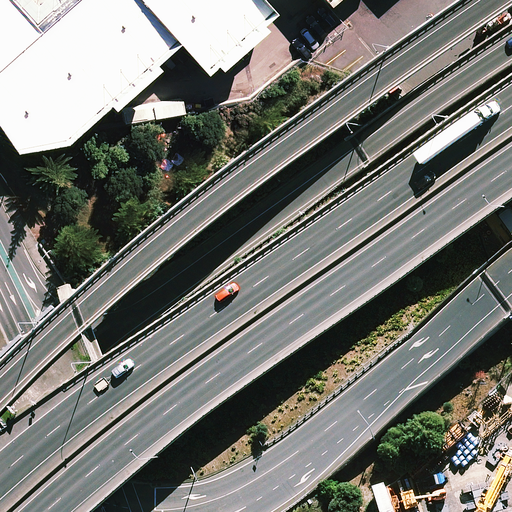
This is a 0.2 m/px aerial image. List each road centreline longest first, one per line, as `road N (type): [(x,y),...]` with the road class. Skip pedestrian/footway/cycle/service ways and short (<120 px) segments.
road 1 (trunk): [(0,397),(197,221),(508,0)]
road 2 (trunk): [(0,486),(333,223),(511,100)]
road 3 (trunk): [(511,164),(216,371),(53,511)]
road 4 (trunk): [(114,326),(511,41)]
road 5 (trunk): [(511,288),(256,495)]
road 6 (trunk): [(256,495),(137,510),(76,496)]
road 7 (trunk): [(0,229),(35,293),(73,317),(114,326)]
